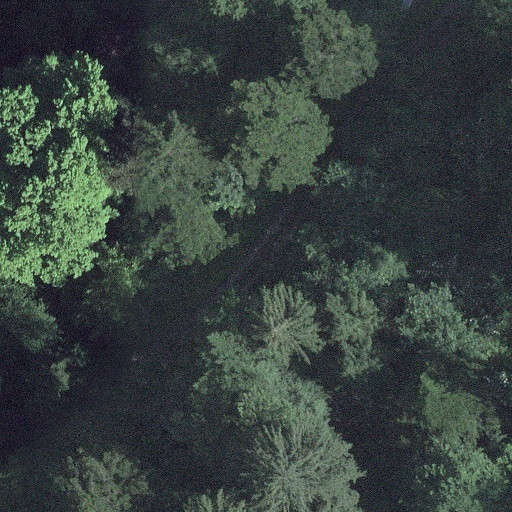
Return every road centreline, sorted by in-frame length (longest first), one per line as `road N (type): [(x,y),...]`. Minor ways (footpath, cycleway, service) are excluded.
road 1 (track): [(476,0),(353,116),(228,293),(109,394),(0,433)]
road 2 (track): [(0,116),(62,84),(160,0)]
